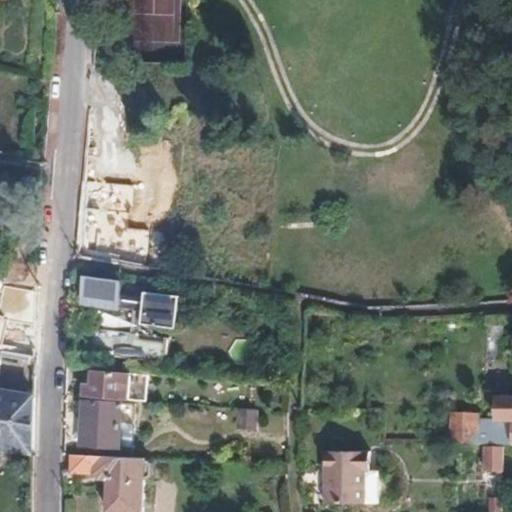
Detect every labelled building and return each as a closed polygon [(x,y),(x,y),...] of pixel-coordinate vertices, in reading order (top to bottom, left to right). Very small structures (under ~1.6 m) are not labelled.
[(102,237),(106,192),(79,189),(76,220),(74,250),(80,251),(79,257),(164,272),(165,262),(118,254),(119,240),(102,237)] [(89,352),(169,360),(171,336),(154,334),(155,324),(176,326),(179,294),(144,290),(142,310),(137,310),(139,295),(116,293),(118,280),(84,276),(81,304),(133,309),(131,332),(91,328),(89,352)] [(0,340),(30,355),(31,326),(0,312),(0,340)] [(126,398),(128,372),(88,369),(87,383),(81,382),(80,394),(126,398)] [(28,438),(29,395),(29,394),(0,389),(0,446),(28,452),(28,438)] [(511,446),(511,391),(494,391),(494,414),(476,413),(476,409),(454,408),(454,445),(511,446)] [(131,446),(134,402),(80,399),(77,443),(131,446)] [(237,427),(260,428),(260,408),(238,407),(237,427)] [(379,450),(334,449),(332,500),(377,502),(379,450)] [(499,471),(499,450),(481,450),(481,471),(499,471)] [(140,510),(143,456),(78,453),(77,465),(91,466),(91,470),(97,476),(105,477),(103,508),(140,510)]
